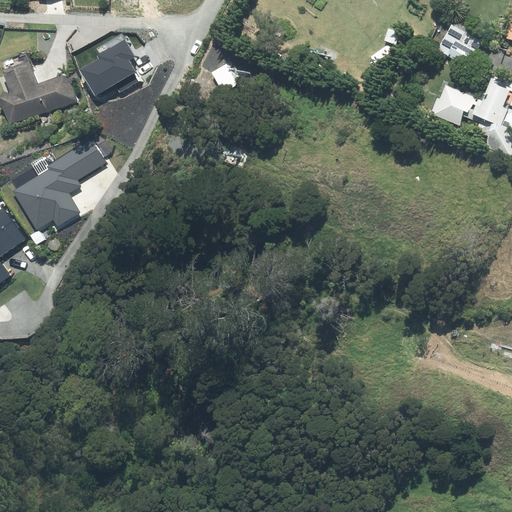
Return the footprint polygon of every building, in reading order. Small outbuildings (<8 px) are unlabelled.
[(457,24),(442,51),(474,68),(489,39),(482,36),(481,37),(457,24)] [(404,33),(392,30),(388,43),(400,46),(404,33)] [(85,70),(100,96),(143,72),(136,59),(142,56),(133,40),(105,56),(106,58),(85,70)] [(390,46),(368,56),(373,69),(395,59),(390,46)] [(8,63),(9,66),(5,68),(1,76),(7,93),(0,106),(3,107),(9,125),(77,102),(71,86),(74,80),(61,73),(58,78),(42,84),(35,63),(28,60),(23,61),(21,59),(19,58),(18,57),(16,56),(14,57),(12,58),(10,59),(9,61),(8,63)] [(231,62),(215,73),(230,96),(247,86),(231,62)] [(257,69),(249,73),(256,85),(264,80),(257,69)] [(511,84),(493,76),(486,94),(482,102),(477,100),(478,98),(446,85),(440,99),(437,98),(432,110),(436,112),(434,118),(460,128),(465,116),(474,120),(475,116),(481,119),(476,132),(491,138),(487,148),(505,156),(510,158),(511,153),(511,84)] [(93,138),(13,188),(40,231),(57,220),(60,225),(84,210),(72,191),(82,184),(78,178),(107,160),(93,138)] [(251,150),(232,142),(225,159),(244,167),(251,150)] [(7,206),(0,210),(0,285),(17,274),(3,255),(29,237),(7,206)]
